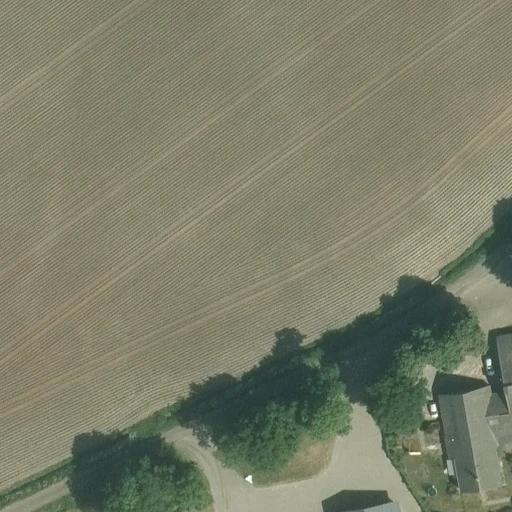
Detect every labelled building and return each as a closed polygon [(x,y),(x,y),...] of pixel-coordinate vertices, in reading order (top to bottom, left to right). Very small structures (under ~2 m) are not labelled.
[(505,392),(490,395),(488,387),(437,396),(449,459),(456,458),(462,492),(501,485),(494,451),(493,441),(498,440),(511,437),(511,336),(496,340),(505,392)] [(344,386),(346,408),(390,404),(389,383),(344,386)] [(313,435),(315,451),(399,441),(397,425),(313,435)] [(316,456),(319,477),(398,463),(394,442),(316,456)] [(395,511),(394,503),(342,511),(395,511)]
